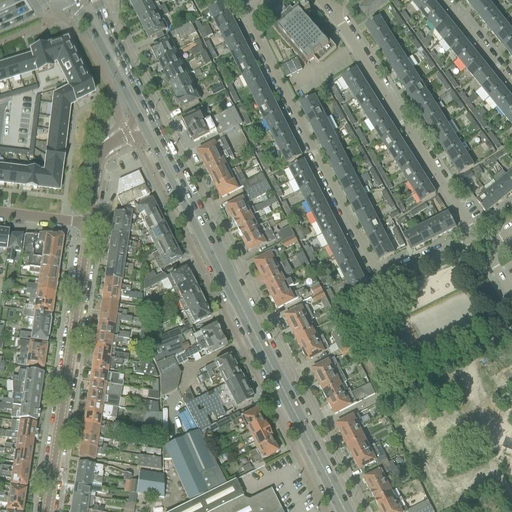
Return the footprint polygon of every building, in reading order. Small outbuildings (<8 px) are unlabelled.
[(161,0),(149,0),(134,8),(137,13),(136,14),(137,16),(139,17),(140,20),(157,12),(156,10),(160,8),(158,3),(162,1),(161,0)] [(376,0),(372,0),(370,2),(377,11),(382,7),(376,0)] [(395,0),(392,2),(397,10),(401,7),(395,0)] [(431,0),(414,0),(412,2),(420,12),(433,2),(431,0)] [(467,0),(466,1),(472,9),(483,0),(467,0)] [(486,0),(483,0),(472,9),(479,17),(485,12),(488,15),(494,10),(486,0)] [(223,2),(209,10),(214,21),(229,13),(224,2),(223,2)] [(370,2),(366,5),(373,14),(377,11),(370,2)] [(433,2),(420,12),(427,21),(440,11),(433,2)] [(364,4),(360,8),(367,18),(373,14),(366,5),(364,4)] [(140,20),(139,21),(149,39),(155,35),(157,40),(164,36),(162,32),(168,29),(164,21),(161,22),(160,19),(169,14),(167,11),(165,5),(160,8),(156,10),(157,12),(140,20)] [(272,28),(306,66),(314,58),(319,64),(336,49),(330,42),(327,44),(325,41),(327,39),(306,15),(310,11),(306,6),(302,10),(298,5),(292,10),(290,8),(276,20),(278,23),(272,28)] [(394,10),(390,13),(395,20),(399,18),(394,10)] [(485,12),(479,17),(488,28),(501,18),(494,10),(488,15),(485,12)] [(440,11),(427,21),(435,31),(448,21),(440,11)] [(401,14),(400,14),(406,23),(410,20),(404,12),(401,14)] [(229,13),(214,21),(220,32),(235,24),(229,13)] [(371,23),(365,27),(373,40),(380,35),(378,31),(385,27),(379,18),(371,23)] [(399,18),(395,20),(401,28),(405,26),(399,18)] [(488,28),(497,40),(503,35),(500,31),(507,26),(501,18),(488,28)] [(410,20),(406,23),(411,30),(415,27),(410,20)] [(448,21),(435,31),(443,41),(456,30),(448,21)] [(191,23),(175,31),(180,41),(196,33),(191,23)] [(235,24),(220,32),(225,43),(240,36),(235,24)] [(503,35),(497,40),(504,48),(511,41),(511,31),(507,26),(500,31),(503,35)] [(202,27),(197,30),(202,40),(207,38),(202,27)] [(380,35),(373,40),(379,48),(392,40),(393,39),(385,27),(378,31),(380,35)] [(456,30),(443,41),(451,50),(464,40),(456,30)] [(419,32),(415,35),(420,43),(421,42),(424,40),(419,32)] [(410,33),(406,36),(412,44),(413,44),(416,42),(410,33)] [(240,36),(225,43),(231,54),(246,46),(240,36)] [(156,61),(158,60),(176,51),(170,39),(150,49),(152,53),(156,61)] [(392,40),(379,48),(384,57),(391,52),(392,53),(394,56),(400,52),(393,39),(392,40)] [(424,40),(420,43),(425,50),(430,47),(424,40)] [(464,40),(451,50),(458,60),(471,49),(464,40)] [(56,63),(68,88),(75,101),(76,104),(86,99),(85,98),(92,94),(66,41),(30,52),(31,55),(36,71),(36,73),(37,72),(36,69),(43,67),(44,70),(52,68),(51,65),(56,63)] [(209,41),(205,43),(209,52),(213,49),(209,41)] [(416,42),(412,44),(417,51),(421,48),(416,42)] [(246,46),(231,54),(236,65),(251,58),(246,46)] [(213,49),(209,52),(212,58),(212,59),(213,60),(217,58),(216,57),(213,49)] [(471,49),(458,60),(466,69),(479,59),(471,49)] [(163,71),(164,73),(183,63),(176,51),(158,60),(161,66),(160,67),(162,71),(163,71)] [(201,54),(200,54),(206,66),(211,63),(205,52),(201,54)] [(391,52),(384,57),(392,70),(406,61),(400,52),(394,56),(392,53),(391,52)] [(423,52),(420,54),(424,61),(428,58),(423,52)] [(429,55),(435,62),(438,60),(442,57),(439,54),(436,57),(433,52),(429,55)] [(14,61),(19,76),(32,72),(36,71),(31,55),(14,61)] [(251,58),(236,65),(242,76),(257,69),(251,58)] [(428,58),(424,61),(431,69),(434,67),(428,58)] [(479,59),(466,69),(474,79),(487,69),(479,59)] [(438,60),(435,62),(435,63),(440,70),(444,67),(439,60),(438,60)] [(2,65),(7,80),(19,76),(14,61),(2,65)] [(406,61),(392,70),(400,82),(407,77),(405,73),(411,69),(406,61)] [(169,83),(170,84),(189,75),(183,63),(164,73),(166,78),(166,79),(168,83),(169,83)] [(220,63),(216,65),(220,74),(224,72),(220,63)] [(257,69),(242,76),(247,87),(262,79),(257,69)] [(342,79),(337,82),(343,92),(348,88),(362,79),(356,69),(341,78),(342,79)] [(407,77),(400,82),(405,91),(419,82),(411,69),(405,73),(407,77)] [(487,69),(474,79),(481,88),(494,78),(487,69)] [(224,72),(220,74),(224,82),(228,80),(224,72)] [(447,72),(444,75),(449,83),(453,80),(447,72)] [(439,74),(435,76),(441,85),(445,82),(439,74)] [(175,94),(176,96),(195,87),(189,75),(170,84),(172,89),(172,90),(174,94),(175,94)] [(481,88),(476,93),(483,102),(489,98),(490,98),(503,88),(495,78),(481,88)] [(262,79),(247,87),(253,98),(268,91),(264,83),(262,79)] [(362,79),(348,88),(355,99),(369,90),(362,79)] [(453,80),(449,83),(455,90),(458,87),(453,80)] [(232,81),(226,85),(227,87),(231,95),(235,94),(231,85),(233,84),(232,81)] [(419,82),(405,91),(411,99),(418,95),(421,99),(428,94),(419,82)] [(445,82),(441,85),(446,92),(450,89),(445,82)] [(23,89),(25,94),(38,90),(36,85),(23,89)] [(220,86),(210,91),(213,96),(223,91),(220,86)] [(195,87),(176,96),(174,97),(176,100),(178,106),(179,105),(181,109),(201,99),(195,87)] [(334,87),(330,89),(335,97),(339,94),(334,87)] [(75,101),(68,88),(54,95),(52,104),(69,106),(72,104),(71,103),(75,101)] [(503,88),(490,98),(497,108),(510,97),(503,88)] [(25,94),(23,89),(11,93),(12,97),(25,94)] [(328,90),(324,92),(328,100),(332,98),(328,90)] [(369,90),(355,99),(361,109),(375,100),(369,90)] [(268,91),(253,98),(259,109),(274,102),(268,91)] [(453,92),(449,95),(454,102),(458,99),(453,92)] [(462,92),(458,95),(464,103),(467,100),(462,92)] [(224,93),(205,102),(207,107),(207,108),(227,98),(224,93)] [(339,94),(335,97),(340,105),(344,103),(339,94)] [(418,95),(411,99),(419,112),(433,103),(428,94),(421,99),(418,95)] [(314,97),(299,104),(300,104),(306,117),(314,113),(312,110),(319,106),(314,97)] [(511,99),(510,97),(497,108),(505,118),(511,111),(511,99)] [(458,99),(454,102),(460,110),(464,108),(458,99)] [(375,100),(361,109),(368,120),(382,111),(375,100)] [(467,100),(464,103),(469,110),(473,108),(467,100)] [(274,102),(259,109),(264,120),(279,113),(274,102)] [(335,103),(331,106),(336,114),(340,112),(335,103)] [(433,103),(419,112),(427,124),(434,120),(431,116),(438,111),(433,103)] [(69,106),(52,104),(51,117),(67,119),(68,114),(69,106)] [(314,113),(306,117),(311,127),(326,119),(319,106),(312,110),(314,113)] [(182,121),(182,122),(187,131),(188,131),(207,121),(208,121),(207,120),(205,115),(210,113),(207,107),(191,115),(182,120),(182,121)] [(207,121),(188,131),(189,133),(188,133),(191,139),(192,138),(194,143),(210,135),(218,131),(221,135),(234,128),(239,126),(242,124),(234,107),(207,121)] [(242,107),(238,109),(242,118),(246,116),(242,107)] [(347,108),(342,110),(347,118),(351,116),(347,108)] [(382,111),(368,120),(374,130),(389,121),(382,111)] [(434,120),(427,124),(432,133),(446,124),(438,111),(431,116),(434,120)] [(340,112),(336,114),(340,122),(345,120),(340,112)] [(476,112),(472,115),(478,123),(482,120),(476,112)] [(279,113),(264,120),(270,131),(285,123),(279,113)] [(468,115),(465,117),(471,126),(475,123),(468,114),(468,115)] [(246,116),(242,118),(246,126),(250,124),(246,116)] [(351,116),(347,118),(352,126),(356,124),(351,116)] [(67,119),(51,117),(49,130),(65,132),(67,119)] [(326,119),(311,127),(315,136),(323,132),(325,136),(332,132),(326,119)] [(482,120),(478,123),(483,130),(487,128),(482,120)] [(389,121),(374,130),(381,140),(392,134),(395,131),(389,121)] [(285,123),(270,131),(275,142),(290,135),(285,123)] [(475,123),(471,126),(476,132),(479,130),(480,130),(475,123)] [(446,124),(432,133),(438,142),(445,137),(448,141),(454,137),(446,124)] [(348,125),(344,127),(348,136),(353,134),(348,125)] [(355,131),(355,132),(359,140),(363,137),(359,129),(355,131)] [(48,143),(64,145),(64,140),(65,132),(49,130),(48,143)] [(250,131),(245,133),(250,141),(254,139),(250,131)] [(392,134),(381,140),(388,151),(392,148),(402,142),(395,131),(392,134)] [(323,132),(315,136),(322,149),(337,142),(332,132),(325,136),(323,132)] [(490,132),(487,135),(493,143),(496,140),(490,132)] [(482,133),(478,136),(483,143),(487,140),(482,133)] [(353,134),(348,136),(353,144),(357,141),(353,134)] [(290,135),(275,142),(281,153),(296,146),(290,135)] [(363,137),(359,140),(364,148),(368,146),(363,137)] [(445,137),(438,142),(446,154),(460,146),(454,137),(448,141),(445,137)] [(204,163),(230,150),(227,144),(224,139),(207,147),(197,152),(202,162),(204,163)] [(254,139),(250,141),(254,150),(258,148),(254,139)] [(487,140),(483,143),(489,151),(493,148),(487,140)] [(496,140),(493,143),(498,150),(501,147),(496,140)] [(337,142),(322,149),(329,162),(336,158),(334,154),(342,151),(337,142)] [(392,148),(388,151),(394,161),(408,152),(402,142),(392,148)] [(64,145),(48,143),(46,156),(62,158),(64,145)] [(296,146),(281,153),(287,165),(302,157),(296,146)] [(460,146),(446,154),(454,167),(461,163),(459,159),(465,154),(460,146)] [(360,147),(356,150),(361,158),(365,155),(360,147)] [(206,170),(208,175),(217,170),(218,172),(226,168),(223,161),(232,156),(230,150),(204,163),(206,168),(206,170)] [(367,153),(372,161),(376,158),(371,150),(367,153)] [(336,158),(329,162),(333,171),(348,164),(342,151),(334,154),(336,158)] [(505,154),(503,151),(495,157),(497,160),(505,154)] [(408,152),(394,161),(401,171),(415,162),(408,152)] [(257,155),(261,163),(265,161),(261,153),(257,155)] [(461,163),(454,167),(459,176),(473,167),(465,154),(459,159),(461,163)] [(365,155),(361,158),(366,166),(370,164),(365,155)] [(44,169),(61,171),(62,158),(46,156),(44,169)] [(375,158),(371,161),(376,169),(380,167),(375,158)] [(491,159),(483,164),(485,168),(494,163),(491,159)] [(265,161),(261,163),(265,172),(269,170),(265,161)] [(289,168),(294,180),(309,172),(304,161),(289,168)] [(415,162),(401,171),(407,182),(422,173),(415,162)] [(348,164),(333,171),(340,185),(348,181),(346,177),(353,173),(348,164)] [(472,171),(477,178),(483,175),(478,167),(472,171)] [(18,185),(20,169),(15,169),(7,168),(5,184),(18,185)] [(213,182),(216,186),(241,173),(238,168),(229,173),(226,168),(218,172),(217,170),(208,175),(212,181),(213,182)] [(31,187),(33,171),(20,169),(18,185),(31,187)] [(61,171),(44,169),(44,172),(46,172),(44,189),(58,190),(61,171)] [(373,169),(369,171),(373,180),(378,177),(373,169)] [(44,189),(46,172),(44,172),(33,171),(31,187),(44,189)] [(294,180),(300,191),(315,183),(309,172),(294,180)] [(379,174),(383,182),(388,180),(383,172),(379,174)] [(470,172),(461,178),(464,183),(474,177),(470,172)] [(123,206),(133,202),(148,196),(137,173),(119,181),(117,198),(121,207),(123,206)] [(241,173),(216,187),(216,188),(216,189),(217,192),(219,192),(222,198),(231,194),(243,187),(247,185),(249,189),(266,181),(262,173),(246,182),(244,179),(241,173)] [(348,181),(340,185),(345,194),(360,186),(353,173),(346,177),(348,181)] [(422,173),(407,182),(414,192),(428,183),(422,173)] [(511,182),(507,176),(496,184),(506,196),(511,191),(511,182)] [(378,177),(373,180),(378,188),(382,185),(378,177)] [(270,181),(274,190),(279,188),(274,179),(270,181)] [(388,180),(383,182),(388,191),(389,191),(392,188),(388,180)] [(235,202),(226,207),(229,213),(229,214),(230,217),(231,217),(232,219),(248,211),(245,205),(255,200),(271,191),(266,181),(249,189),(252,194),(248,197),(247,196),(235,202)] [(300,191),(306,202),(321,194),(315,183),(300,191)] [(428,183),(414,192),(421,203),(435,194),(428,183)] [(496,184),(486,193),(496,205),(506,196),(496,184)] [(360,186),(345,194),(351,207),(359,203),(357,200),(364,196),(360,186)] [(279,188),(274,190),(279,198),(283,196),(279,188)] [(385,191),(381,193),(386,201),(390,199),(385,191)] [(395,193),(391,196),(396,204),(400,201),(395,193)] [(496,205),(486,193),(476,201),(486,213),(496,205)] [(306,202),(311,213),(326,206),(321,194),(306,202)] [(148,196),(133,202),(136,209),(138,214),(139,216),(142,222),(144,221),(158,214),(157,212),(157,210),(156,208),(154,207),(150,200),(148,196)] [(359,203),(351,207),(356,216),(371,209),(369,204),(364,196),(357,200),(359,203)] [(438,196),(434,199),(439,207),(443,204),(438,196)] [(390,199),(386,201),(390,210),(394,207),(390,199)] [(281,203),(286,212),(289,210),(285,201),(281,203)] [(400,201),(396,204),(401,212),(405,210),(400,201)] [(113,215),(113,217),(114,219),(113,223),(129,225),(130,225),(132,213),(132,211),(135,210),(136,209),(133,202),(123,206),(122,214),(115,212),(114,214),(113,215)] [(248,211),(232,219),(235,224),(234,225),(236,228),(237,228),(237,229),(245,225),(246,227),(254,223),(251,216),(269,207),(266,202),(248,211)] [(425,204),(418,209),(420,213),(428,208),(425,204)] [(311,213),(317,224),(332,216),(326,206),(311,213)] [(371,209),(356,216),(361,226),(369,222),(371,226),(378,223),(371,209)] [(418,209),(409,214),(412,218),(420,213),(418,209)] [(289,210),(286,212),(290,220),(294,218),(289,210)] [(397,212),(389,216),(391,220),(399,216),(397,212)] [(448,213),(439,218),(443,226),(439,228),(442,235),(456,228),(448,213)] [(140,231),(136,232),(139,238),(142,236),(164,225),(161,220),(162,219),(160,217),(159,216),(158,214),(144,221),(142,222),(141,223),(144,229),(146,232),(141,234),(140,231)] [(317,224),(322,235),(337,227),(332,216),(317,224)] [(396,222),(399,226),(407,221),(404,218),(396,222)] [(439,218),(426,225),(433,239),(442,235),(439,228),(443,226),(439,218)] [(272,220),(267,223),(270,228),(275,226),(272,220)] [(369,222),(361,226),(368,239),(383,232),(378,223),(371,226),(369,222)] [(111,230),(111,232),(112,233),(111,234),(128,236),(129,232),(136,233),(136,230),(137,227),(134,226),(130,225),(129,225),(113,223),(112,229),(111,230)] [(241,237),(244,242),(270,228),(267,223),(257,228),(254,223),(246,227),(245,225),(237,229),(239,232),(239,234),(240,237),(241,237)] [(292,225),(297,234),(301,232),(296,223),(292,225)] [(164,225),(142,236),(144,239),(148,237),(153,245),(169,237),(168,234),(169,233),(167,231),(166,230),(164,225)] [(426,225),(413,232),(416,239),(420,237),(424,244),(433,239),(426,225)] [(277,235),(281,243),(294,236),(290,227),(280,232),(281,233),(277,235)] [(322,235),(316,238),(321,249),(328,246),(343,238),(337,227),(322,235)] [(270,228),(244,242),(244,243),(244,244),(245,247),(247,248),(250,253),(259,249),(275,240),(272,234),(270,228)] [(0,248),(6,250),(8,232),(0,230),(0,248)] [(301,232),(297,234),(301,242),(305,240),(301,232)] [(383,232),(368,239),(374,252),(382,248),(380,244),(387,241),(383,232)] [(416,239),(413,232),(403,236),(410,251),(424,244),(420,237),(416,239)] [(110,240),(110,245),(141,249),(139,244),(127,242),(128,236),(111,234),(111,236),(110,236),(110,239),(110,240)] [(9,245),(6,262),(12,263),(14,252),(20,253),(21,245),(22,235),(10,235),(9,245)] [(27,267),(29,267),(58,271),(58,267),(59,267),(60,262),(59,262),(59,261),(32,257),(33,250),(32,250),(34,235),(24,235),(21,256),(28,257),(27,267)] [(61,235),(34,235),(32,250),(33,250),(32,257),(59,261),(62,238),(61,235)] [(399,235),(395,237),(401,247),(404,245),(399,235)] [(294,236),(281,243),(284,249),(297,243),(294,236)] [(144,259),(144,264),(154,259),(175,248),(173,243),(173,242),(172,239),(171,239),(169,237),(153,245),(156,252),(144,259)] [(328,246),(333,257),(348,249),(343,238),(328,246)] [(382,248),(374,252),(379,261),(394,254),(387,241),(380,244),(382,248)] [(108,251),(107,254),(108,255),(108,256),(125,258),(125,254),(134,255),(135,248),(110,245),(109,251),(108,251)] [(175,248),(154,259),(159,270),(172,263),(181,259),(178,253),(178,252),(177,250),(176,249),(175,248)] [(333,257),(339,268),(354,261),(348,249),(333,257)] [(260,273),(260,274),(276,266),(273,260),(283,255),(280,250),(276,252),(254,262),(257,268),(257,270),(258,272),(260,273)] [(302,253),(297,256),(300,262),(306,259),(302,253)] [(107,258),(107,261),(107,262),(107,266),(132,270),(133,265),(124,264),(125,258),(108,256),(108,258),(107,258)] [(262,280),(265,285),(274,281),(275,283),(283,278),(279,271),(289,267),(286,261),(276,266),(260,274),(263,279),(262,280)] [(339,268),(345,279),(360,272),(354,261),(339,268)] [(105,273),(104,276),(105,277),(122,280),(122,275),(131,276),(132,270),(107,266),(106,272),(105,273)] [(39,275),(38,279),(56,282),(56,281),(57,281),(58,276),(57,276),(58,271),(29,267),(28,273),(39,275)] [(169,282),(172,289),(191,279),(190,278),(191,276),(189,274),(188,273),(187,271),(187,272),(185,267),(166,277),(167,279),(169,282)] [(315,269),(319,278),(323,276),(319,267),(315,269)] [(427,301),(458,290),(450,268),(419,279),(427,301)] [(143,283),(143,284),(148,281),(156,277),(153,272),(143,277),(143,283)] [(345,279),(350,290),(365,283),(360,272),(345,279)] [(156,277),(148,281),(151,287),(167,279),(166,277),(162,274),(156,277)] [(323,276),(319,278),(323,286),(327,284),(323,276)] [(104,280),(103,283),(104,284),(103,289),(129,293),(130,287),(120,286),(121,281),(122,280),(105,277),(105,279),(104,280)] [(269,292),(272,297),(298,284),(297,283),(295,278),(285,283),(283,278),(275,283),(274,281),(265,285),(268,292),(269,292)] [(27,284),(26,289),(54,293),(55,288),(56,288),(57,284),(56,284),(56,282),(38,279),(38,285),(27,284)] [(172,289),(178,300),(197,291),(191,279),(172,289)] [(317,283),(310,287),(312,290),(310,291),(312,294),(313,297),(323,292),(321,289),(318,283),(317,283)] [(365,283),(350,290),(356,301),(371,293),(365,283)] [(298,284),(272,297),(273,298),(272,300),(274,303),(275,303),(278,309),(304,296),(301,290),(291,295),(288,289),(298,284)] [(26,289),(25,294),(29,295),(28,300),(53,304),(53,302),(54,302),(55,297),(54,297),(54,293),(26,289)] [(102,295),(101,298),(102,299),(118,301),(118,297),(142,301),(142,294),(141,294),(134,293),(129,293),(103,289),(103,294),(102,295)] [(326,292),(330,300),(334,298),(330,290),(326,292)] [(178,300),(185,313),(204,303),(197,291),(178,300)] [(313,297),(310,299),(313,305),(320,301),(326,298),(323,292),(313,297)] [(461,294),(411,317),(424,347),(475,324),(461,294)] [(161,295),(155,298),(157,302),(158,303),(164,299),(161,295)] [(330,306),(326,298),(320,301),(324,309),(330,306)] [(101,308),(100,312),(126,316),(126,311),(117,310),(118,301),(102,299),(101,303),(100,304),(100,307),(101,308)] [(23,305),(23,310),(51,314),(52,310),(53,310),(53,305),(53,304),(28,300),(28,306),(23,305)] [(183,327),(177,329),(180,336),(183,335),(193,330),(193,328),(191,326),(210,316),(208,312),(207,310),(207,309),(206,306),(205,306),(204,304),(204,303),(185,313),(188,320),(184,322),(183,323),(182,324),(183,326),(183,327)] [(301,308),(285,316),(288,321),(287,323),(289,325),(290,326),(291,328),(307,319),(312,316),(307,306),(301,308)] [(349,310),(353,317),(358,314),(355,307),(349,310)] [(33,318),(32,325),(49,327),(51,314),(23,310),(22,317),(33,318)] [(98,319),(98,322),(98,323),(119,326),(120,321),(131,323),(132,318),(125,317),(126,316),(100,312),(99,318),(98,319)] [(319,313),(312,316),(314,319),(315,321),(321,318),(319,313)] [(307,319),(291,328),(293,332),(293,334),(295,338),(304,334),(305,336),(313,331),(308,322),(314,319),(312,316),(307,319)] [(97,330),(97,335),(122,339),(128,340),(129,334),(118,333),(119,326),(98,323),(98,325),(97,326),(97,328),(97,330)] [(49,327),(32,325),(31,334),(20,333),(19,339),(47,343),(49,327)] [(180,336),(149,349),(149,350),(150,352),(155,364),(172,358),(192,350),(220,336),(218,331),(218,330),(218,328),(217,327),(215,326),(215,325),(208,328),(206,329),(196,334),(193,330),(183,335),(180,336)] [(177,329),(148,342),(149,349),(180,336),(177,329)] [(342,330),(331,336),(335,344),(338,351),(339,351),(349,346),(350,345),(342,330)] [(298,342),(302,350),(324,339),(322,336),(317,339),(313,331),(305,336),(304,334),(295,338),(297,341),(298,342)] [(95,340),(94,343),(95,344),(95,345),(110,347),(111,347),(115,348),(116,343),(121,344),(122,339),(97,335),(96,340),(95,340)] [(192,350),(172,358),(177,367),(188,361),(187,359),(204,351),(206,356),(225,346),(225,345),(225,344),(224,341),(222,340),(220,336),(192,350)] [(324,339),(302,350),(303,351),(302,353),(304,355),(305,356),(308,361),(324,353),(328,350),(329,350),(328,348),(324,339)] [(19,341),(18,347),(20,347),(19,353),(28,354),(45,356),(46,355),(47,352),(46,351),(47,345),(37,344),(19,341)] [(331,355),(338,351),(335,344),(328,348),(329,350),(328,350),(331,355)] [(94,348),(93,351),(94,352),(93,356),(119,359),(119,360),(119,361),(120,361),(121,361),(122,361),(127,362),(128,355),(114,353),(115,348),(111,347),(110,347),(95,345),(95,347),(94,348)] [(349,346),(339,351),(343,357),(352,353),(349,347),(349,346)] [(45,356),(28,354),(27,360),(16,359),(15,365),(43,369),(44,363),(45,362),(45,360),(45,359),(45,356)] [(92,362),(91,365),(92,366),(92,367),(100,368),(99,371),(107,373),(108,369),(113,370),(114,366),(119,367),(121,367),(122,361),(121,361),(120,361),(119,361),(119,360),(119,359),(93,356),(93,361),(92,362)] [(214,363),(204,369),(207,374),(209,379),(234,366),(232,361),(233,360),(232,357),(230,357),(229,356),(220,360),(217,362),(214,363)] [(172,358),(155,364),(160,378),(160,399),(177,390),(180,375),(177,367),(172,358)] [(317,380),(318,381),(340,370),(334,359),(321,365),(312,370),(315,375),(314,376),(316,379),(317,380)] [(135,374),(157,378),(153,365),(139,363),(138,370),(136,369),(135,374)] [(215,390),(240,377),(240,376),(240,374),(239,372),(237,372),(234,366),(209,379),(215,390)] [(90,373),(90,376),(90,377),(90,381),(115,385),(116,385),(122,386),(123,382),(118,381),(119,375),(112,374),(107,373),(99,371),(100,368),(92,367),(91,370),(91,371),(91,372),(90,373)] [(16,377),(11,376),(11,381),(41,386),(42,374),(32,372),(26,371),(18,370),(17,377),(16,377)] [(340,370),(318,381),(320,386),(320,387),(322,392),(323,393),(324,392),(323,391),(330,388),(331,390),(340,385),(345,383),(346,382),(340,370)] [(207,374),(197,379),(199,384),(209,379),(207,374)] [(221,402),(246,388),(241,379),(240,377),(215,390),(221,402)] [(380,387),(376,380),(372,382),(377,393),(382,391),(380,387)] [(12,393),(22,395),(39,397),(41,386),(11,381),(12,393)] [(88,387),(87,390),(88,391),(88,392),(104,395),(120,397),(122,386),(116,385),(115,385),(90,381),(89,387),(88,387)] [(324,392),(323,393),(326,399),(327,399),(329,403),(351,392),(350,390),(349,390),(345,383),(340,385),(331,390),(330,388),(323,391),(324,392)] [(351,392),(329,403),(330,405),(329,405),(332,410),(335,415),(357,404),(354,399),(365,394),(368,398),(375,395),(370,384),(351,393),(351,392)] [(221,402),(222,405),(224,407),(233,402),(236,408),(251,401),(250,398),(251,398),(246,388),(221,402)] [(181,400),(184,405),(194,400),(188,389),(181,400)] [(148,391),(147,398),(157,400),(158,400),(158,392),(152,391),(148,391)] [(87,399),(87,403),(112,407),(118,408),(120,397),(104,395),(88,392),(88,394),(87,395),(86,398),(87,399)] [(3,400),(2,404),(3,404),(12,406),(37,409),(39,397),(23,395),(22,395),(14,394),(13,401),(3,400)] [(145,402),(144,406),(151,407),(150,413),(158,413),(157,404),(157,403),(152,403),(152,402),(145,402)] [(85,409),(84,412),(85,413),(85,414),(100,416),(101,416),(111,418),(112,413),(112,412),(112,409),(112,407),(87,403),(86,408),(85,409)] [(3,404),(3,410),(4,410),(5,410),(11,411),(10,418),(25,420),(35,421),(37,409),(12,406),(3,404)] [(380,404),(375,406),(380,416),(385,414),(380,404)] [(201,415),(193,420),(196,426),(198,431),(199,432),(219,422),(225,419),(228,417),(224,407),(222,405),(201,415)] [(243,423),(246,428),(261,420),(256,409),(231,422),(233,427),(243,423)] [(84,417),(83,419),(84,420),(83,425),(109,429),(110,423),(100,422),(101,416),(100,416),(85,414),(85,416),(84,417)] [(353,417),(337,425),(339,430),(339,432),(340,434),(342,435),(342,436),(364,425),(358,415),(353,417)] [(225,419),(199,432),(202,438),(228,425),(227,424),(225,419)] [(239,438),(241,444),(268,430),(262,420),(261,420),(246,428),(248,433),(239,438)] [(6,431),(5,438),(32,442),(35,424),(11,421),(10,432),(6,431)] [(139,423),(138,430),(152,432),(153,425),(139,423)] [(81,431),(81,434),(82,435),(82,436),(97,438),(98,438),(99,433),(108,435),(109,429),(83,425),(83,430),(81,431)] [(354,443),(355,445),(356,444),(365,440),(364,438),(360,430),(366,428),(364,425),(342,436),(345,441),(344,442),(347,447),(354,443)] [(254,444),(257,449),(272,441),(273,441),(268,430),(241,444),(244,449),(254,444)] [(165,446),(162,447),(162,460),(170,460),(188,501),(207,493),(207,494),(226,484),(202,438),(199,432),(198,431),(183,438),(165,446)] [(80,438),(80,441),(81,442),(80,447),(105,450),(106,445),(103,445),(101,445),(97,444),(98,438),(97,438),(82,436),(81,438),(80,438)] [(4,444),(4,449),(30,453),(32,442),(11,439),(10,445),(4,444)] [(347,447),(347,448),(350,454),(351,454),(354,459),(376,448),(374,445),(369,448),(365,440),(356,444),(355,445),(354,443),(347,447)] [(257,449),(248,454),(251,459),(250,460),(252,465),(262,460),(278,452),(272,441),(257,449)] [(147,446),(146,454),(160,456),(160,448),(147,446)] [(375,448),(354,459),(355,460),(354,462),(356,464),(357,465),(359,470),(368,465),(374,462),(376,467),(388,461),(385,456),(380,446),(375,448)] [(78,453),(78,456),(79,457),(78,458),(88,460),(95,461),(95,455),(105,456),(105,450),(80,447),(79,452),(78,453)] [(0,456),(3,457),(3,455),(13,457),(13,462),(29,465),(30,453),(4,449),(0,448),(0,456)] [(138,456),(137,467),(161,471),(160,459),(138,456)] [(369,488),(369,489),(386,481),(385,479),(383,476),(388,473),(386,468),(391,466),(389,463),(388,461),(376,467),(379,471),(373,474),(364,479),(366,484),(366,485),(367,488),(369,488)] [(1,466),(0,472),(27,476),(29,465),(13,462),(12,468),(1,466)] [(388,473),(383,476),(385,479),(386,481),(402,473),(399,466),(395,468),(392,462),(389,463),(391,466),(386,468),(388,473)] [(77,469),(76,473),(102,477),(103,472),(101,472),(102,466),(78,463),(77,464),(76,465),(76,468),(77,469)] [(27,476),(0,472),(0,477),(10,479),(9,485),(25,487),(27,476)] [(130,486),(129,493),(136,494),(164,498),(163,475),(139,472),(137,481),(131,480),(130,486)] [(75,484),(74,484),(100,488),(102,477),(76,473),(75,479),(74,480),(74,483),(75,484)] [(124,473),(123,481),(129,482),(130,479),(131,479),(131,476),(124,473)] [(382,499),(392,494),(387,484),(395,480),(396,482),(405,478),(402,473),(386,481),(369,489),(372,494),(371,496),(373,498),(374,499),(375,500),(381,497),(382,499)] [(279,511),(281,511),(271,489),(249,499),(245,498),(236,479),(226,484),(207,494),(207,493),(188,501),(189,503),(170,511),(279,511)] [(417,480),(411,483),(417,494),(423,491),(417,480)] [(73,490),(72,493),(73,494),(73,495),(89,497),(94,498),(95,493),(107,495),(108,489),(100,488),(74,484),(74,489),(73,490)] [(0,491),(0,497),(23,501),(25,489),(9,487),(8,493),(0,491)] [(381,497),(375,500),(376,503),(376,505),(377,507),(379,508),(380,511),(382,511),(397,504),(398,505),(403,502),(401,499),(396,501),(392,494),(382,499),(381,497)] [(72,503),(71,508),(97,511),(98,507),(92,506),(93,501),(89,500),(89,497),(73,495),(72,499),(71,499),(71,502),(72,503)] [(21,511),(23,501),(0,497),(0,504),(6,505),(5,511),(12,511),(21,511)] [(408,511),(407,511),(420,511),(431,507),(428,501),(408,511)] [(128,504),(125,503),(123,511),(133,511),(135,505),(128,504)]
